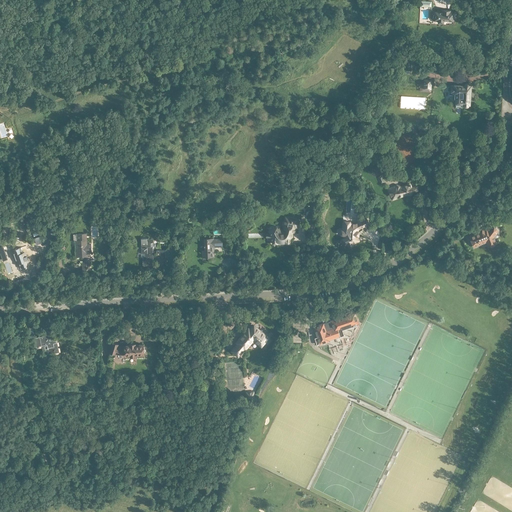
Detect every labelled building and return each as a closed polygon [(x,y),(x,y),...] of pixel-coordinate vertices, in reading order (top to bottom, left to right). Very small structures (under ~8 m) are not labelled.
[(441,12),(433,11),(430,11),(430,19),(438,19),(438,23),(443,23),(443,21),(445,21),(446,20),(454,21),(455,11),(451,11),(442,10),(441,12)] [(417,96),(422,97),(422,88),(431,89),(432,79),(423,78),(423,87),(417,87),(417,89),(417,96)] [(451,93),(450,94),(449,95),(449,96),(449,97),(450,97),(450,98),(456,98),(456,103),(463,104),(463,105),(463,106),(464,106),(465,107),(466,107),(467,107),(468,106),(468,105),(469,104),(470,98),(468,98),(468,97),(471,98),(472,93),(469,93),(469,91),(470,91),(470,86),(470,85),(469,84),(468,83),(467,83),(466,83),(465,84),(464,84),(464,85),(452,85),(451,93)] [(417,191),(417,186),(411,187),(410,183),(401,186),(396,185),(387,189),(391,198),(406,192),(407,193),(412,191),(417,191)] [(351,221),(344,220),(344,222),(342,222),(341,229),(340,229),(340,230),(339,230),(339,231),(339,232),(339,233),(339,234),(340,234),(340,235),(341,235),(342,235),(343,237),(341,238),(344,245),(347,244),(347,245),(347,246),(348,246),(349,246),(349,247),(350,247),(351,247),(352,247),(352,246),(353,246),(353,245),(353,244),(359,241),(360,241),(358,236),(359,236),(359,230),(356,230),(369,224),(365,215),(356,219),(357,222),(355,223),(350,222),(351,221)] [(272,241),(273,244),(277,243),(277,241),(283,241),(288,243),(289,243),(290,243),(290,242),(290,236),(289,236),(289,233),(290,233),(290,232),(293,232),(294,227),(296,228),(297,220),(290,218),(290,219),(286,218),(284,225),(286,226),(286,228),(284,228),(283,232),(280,232),(279,228),(277,228),(277,226),(270,228),(270,229),(269,230),(270,233),(271,234),(272,234),(272,236),(271,236),(271,238),(271,240),(272,241)] [(314,232),(316,224),(309,223),(307,231),(314,232)] [(481,232),(470,237),(472,243),(478,241),(478,242),(478,243),(479,243),(479,244),(487,241),(489,246),(495,243),(493,238),(498,230),(496,228),(495,229),(491,226),(487,230),(485,229),(484,230),(482,229),(480,231),(481,232)] [(79,234),(74,234),(75,240),(74,240),(75,257),(83,257),(83,256),(84,256),(85,262),(82,262),(82,271),(91,270),(90,256),(86,256),(86,252),(92,252),(91,244),(87,244),(87,233),(79,233),(79,234)] [(143,257),(143,266),(147,266),(147,264),(148,265),(154,265),(153,257),(156,257),(156,259),(166,259),(165,250),(156,250),(156,255),(153,255),(153,247),(151,247),(151,243),(152,243),(152,242),(153,242),(153,241),(153,240),(153,239),(152,239),(151,238),(150,238),(149,239),(149,240),(148,241),(147,241),(147,238),(141,238),(141,257),(143,257)] [(214,245),(222,245),(222,239),(213,239),(213,238),(204,239),(205,250),(202,250),(203,257),(214,256),(214,245)] [(19,263),(20,268),(29,266),(24,252),(23,252),(21,247),(11,250),(13,256),(15,256),(17,263),(19,263)] [(317,337),(315,338),(317,344),(340,336),(338,330),(359,323),(355,313),(351,314),(350,311),(346,312),(346,313),(342,315),(341,311),(337,313),(337,314),(332,316),(333,320),(314,327),(317,337)] [(232,350),(238,355),(244,348),(245,348),(250,342),(251,342),(251,343),(252,343),(254,343),(255,343),(256,342),(257,341),(261,345),(263,342),(264,342),(266,341),(266,339),(268,337),(263,333),(262,331),(261,329),(259,330),(254,325),(250,330),(248,328),(248,329),(246,329),(245,331),(245,332),(240,338),(239,338),(238,339),(238,341),(237,341),(238,343),(232,350)] [(43,352),(48,351),(49,354),(59,352),(56,339),(50,340),(49,334),(33,338),(35,347),(41,346),(43,352)] [(112,343),(110,352),(115,354),(116,353),(120,354),(120,355),(121,355),(121,354),(125,354),(125,355),(130,355),(130,357),(136,357),(136,355),(144,354),(144,352),(145,352),(144,346),(143,346),(143,344),(135,345),(135,344),(130,344),(130,345),(125,345),(125,346),(121,346),(118,345),(118,344),(112,343)]
